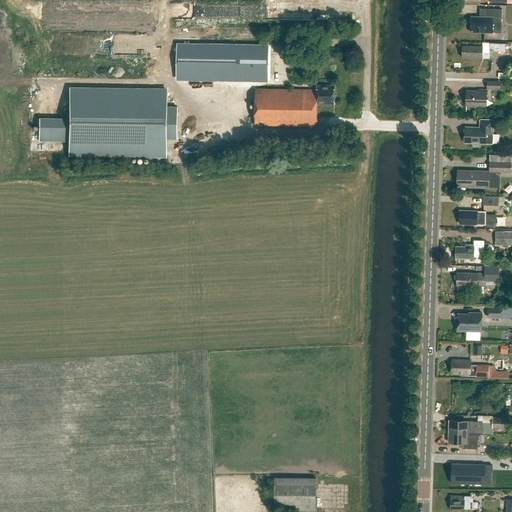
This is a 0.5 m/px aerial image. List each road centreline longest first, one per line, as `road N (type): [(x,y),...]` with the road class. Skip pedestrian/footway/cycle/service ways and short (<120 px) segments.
road 1 (tertiary): [(421,511),(437,0)]
road 2 (unknown): [(376,4),(373,111),(382,125)]
